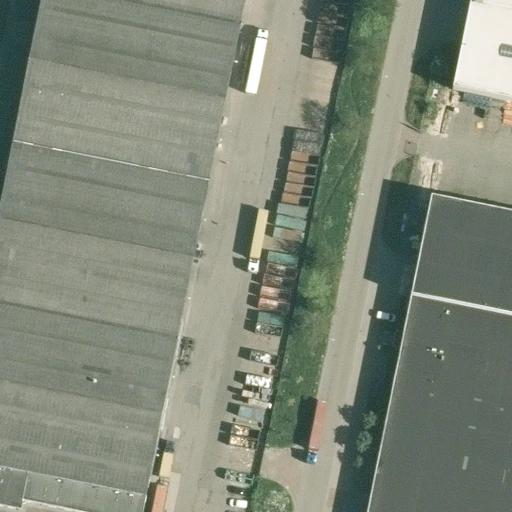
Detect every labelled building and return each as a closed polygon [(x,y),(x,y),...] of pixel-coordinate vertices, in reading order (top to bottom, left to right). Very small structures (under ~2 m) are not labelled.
[(40,0),(12,145),(67,156),(208,184),(245,0),(40,0)] [(511,0),(471,0),(454,90),(511,102),(511,0)] [(329,120),(331,110),(310,107),(308,117),(329,120)] [(0,204),(0,505),(21,510),(23,500),(81,511),(142,511),(208,184),(67,156),(12,145),(0,204)] [(511,214),(432,199),(411,298),(511,318),(511,214)] [(511,511),(511,318),(411,298),(367,511),(511,511)]
